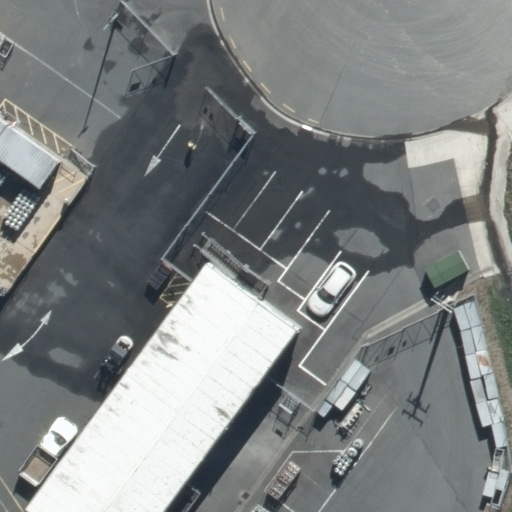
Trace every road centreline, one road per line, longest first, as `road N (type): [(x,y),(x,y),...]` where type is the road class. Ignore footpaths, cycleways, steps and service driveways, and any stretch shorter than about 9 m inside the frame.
road 1 (unknown): [(0,356),(162,96)]
road 2 (unknown): [(162,96),(77,0)]
